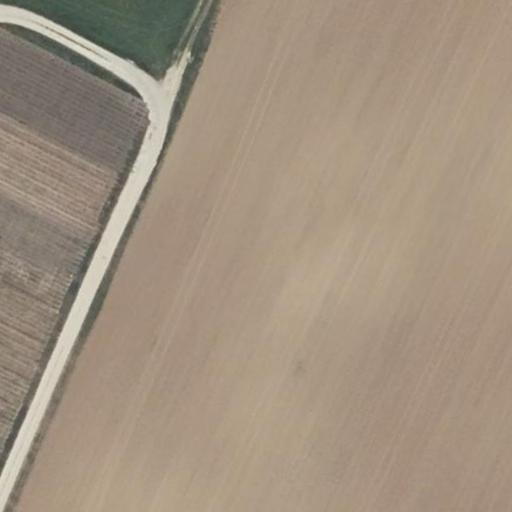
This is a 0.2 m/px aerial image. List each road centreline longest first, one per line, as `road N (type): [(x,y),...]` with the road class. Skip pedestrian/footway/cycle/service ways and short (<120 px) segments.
road 1 (track): [(212,0),(0,499)]
road 2 (track): [(0,12),(24,16),(168,97)]
